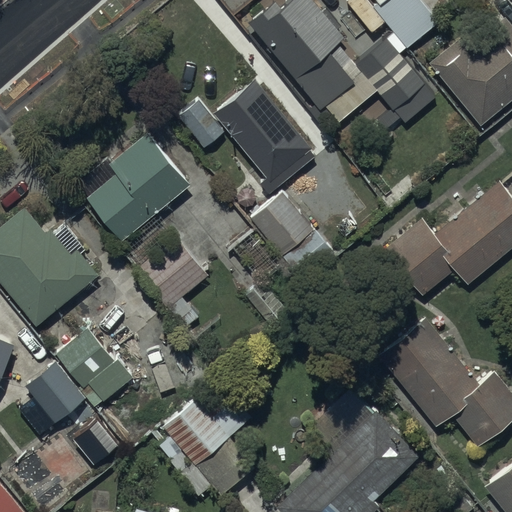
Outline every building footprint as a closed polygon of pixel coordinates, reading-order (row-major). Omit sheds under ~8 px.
[(323,99),(338,117),(376,85),(392,104),(375,117),(383,126),(400,113),(403,117),(435,91),(400,48),(406,43),(438,17),(437,17),(423,0),(372,0),(393,26),(354,57),(336,35),(342,31),(316,0),(278,0),(278,1),(277,0),(263,0),(247,13),(319,102),(323,99)] [(511,20),(496,1),(427,57),(479,120),(511,93),(511,20)] [(251,73),(211,107),(266,173),(259,178),(269,190),(316,150),(251,73)] [(223,127),(196,94),(177,110),(204,142),(223,127)] [(122,235),(189,178),(144,125),(108,156),(105,152),(76,176),(87,189),(85,190),(122,235)] [(511,241),(511,192),(497,174),(433,227),(419,210),(381,242),(421,290),(454,263),(467,279),(511,241)] [(314,223),(281,186),(250,213),(283,251),(314,223)] [(24,201),(0,219),(0,277),(35,319),(97,270),(75,243),(80,239),(65,220),(54,228),(49,222),(44,226),(24,201)] [(181,291),(208,269),(175,229),(134,262),(183,324),(198,312),(181,291)] [(260,274),(243,287),(268,319),(285,306),(260,274)] [(423,310),(377,348),(435,420),(450,408),(476,441),(511,412),(511,387),(493,364),(477,377),(423,310)] [(113,355),(87,322),(55,349),(82,381),(79,384),(94,402),(131,371),(116,353),(113,355)] [(0,366),(12,338),(0,332),(0,366)] [(189,333),(171,347),(186,367),(204,354),(189,333)] [(98,410),(55,355),(25,381),(33,391),(18,404),(40,430),(70,404),(85,421),(98,410)] [(181,379),(162,395),(174,409),(151,428),(159,438),(158,439),(169,452),(167,454),(198,491),(211,480),(219,490),(253,461),(228,431),(250,412),(217,373),(193,393),(181,379)] [(371,495),(417,450),(374,405),(372,407),(347,382),(305,422),(331,449),(277,502),(286,511),(366,511),(377,502),(371,495)] [(511,511),(511,458),(485,480),(511,511)] [(0,511),(27,511),(0,477),(0,511)] [(170,511),(120,498),(116,511),(170,511)]
